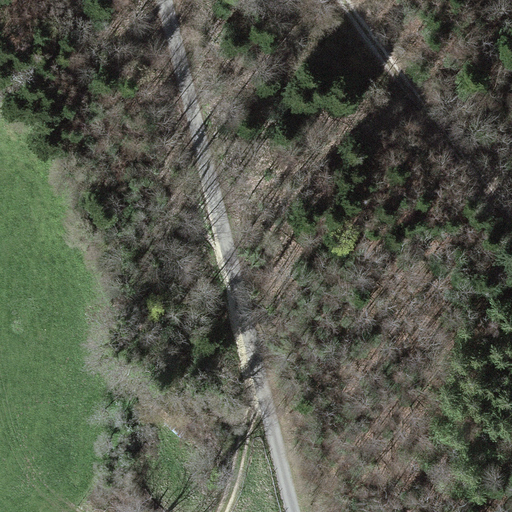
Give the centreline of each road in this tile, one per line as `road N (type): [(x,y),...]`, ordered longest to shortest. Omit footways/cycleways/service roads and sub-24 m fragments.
road 1 (track): [(165,0),(299,511)]
road 2 (track): [(347,0),(511,215)]
road 3 (track): [(223,511),(248,425),(243,301)]
